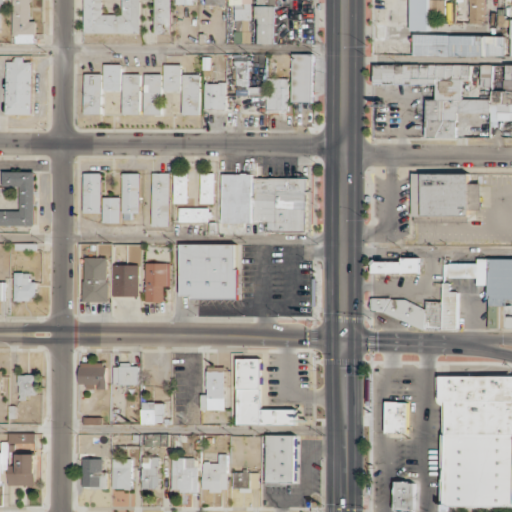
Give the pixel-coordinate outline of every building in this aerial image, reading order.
[(36,42),(36,21),(31,21),(30,0),(13,0),(13,42),(36,42)] [(102,14),(102,0),(84,0),(84,33),(141,33),(140,0),(122,0),(122,14),(102,14)] [(154,0),(154,33),(171,34),(170,0),(154,0)] [(251,0),(205,0),(205,5),(227,5),(234,5),(234,19),(251,19),(251,0)] [(276,44),(276,0),(257,0),(257,44),(276,44)] [(428,0),(409,0),(410,30),(429,30),(428,0)] [(485,23),(484,0),(469,0),(469,23),(485,23)] [(466,10),(456,9),(455,23),(466,23),(466,10)] [(251,42),(250,20),(233,21),(234,43),(251,42)] [(414,56),(506,56),(506,36),(414,35),(414,56)] [(313,102),(313,54),(292,53),(292,102),(313,102)] [(7,61),(5,114),(32,115),(34,59),(15,58),(15,61),(7,61)] [(288,78),(266,78),(266,87),(249,87),(248,61),(235,61),(236,95),(267,95),(267,112),(289,112),(288,78)] [(104,91),(121,90),(121,64),(103,64),(104,91)] [(181,64),(163,64),(164,91),(181,91),(181,64)] [(374,84),(436,85),(436,99),(426,99),(425,137),(457,138),(457,112),(491,113),(491,99),(462,99),(463,80),(470,80),(470,65),(374,64),(374,84)] [(103,114),(102,73),(84,74),(85,114),(103,114)] [(161,115),(162,74),(145,73),(144,115),(161,115)] [(141,74),(123,74),(123,114),(140,114),(141,74)] [(200,115),(200,74),(183,74),(182,115),(200,115)] [(205,109),(226,109),(226,82),(204,83),(205,109)] [(491,126),(499,127),(499,121),(511,121),(511,90),(492,90),(491,126)] [(0,225),(35,226),(35,171),(3,171),(3,186),(21,186),(21,211),(0,210),(0,225)] [(101,172),(83,173),(84,213),(102,213),(101,172)] [(140,173),(122,173),(122,219),(131,220),(132,213),(139,213),(140,173)] [(169,226),(170,173),(152,173),(152,226),(169,226)] [(174,203),(188,203),(188,173),(174,173),(174,203)] [(200,203),(214,203),(215,173),(201,173),(200,203)] [(482,183),(470,183),(470,174),(412,173),(412,216),(470,216),(470,209),(482,209),(482,183)] [(308,177),(222,176),(222,222),(267,222),(267,231),(308,232),(308,177)] [(121,197),(103,197),(103,223),(120,223),(121,197)] [(179,208),(179,222),(212,221),(212,207),(179,208)] [(239,245),(180,244),(180,296),(238,297),(239,245)] [(84,301),(108,301),(109,258),(84,257),(84,301)] [(419,257),(401,257),(401,261),(372,261),(373,274),(420,273),(419,257)] [(511,259),(476,259),(476,263),(443,263),(443,277),(477,277),(477,285),(489,285),(488,306),(494,306),(494,316),(489,316),(489,327),(511,327),(511,317),(505,317),(506,299),(511,299),(511,259)] [(163,302),(164,286),(171,286),(171,263),(146,262),(145,301),(163,302)] [(140,296),(139,264),(113,265),(113,296),(140,296)] [(37,300),(37,281),(31,281),(31,273),(15,272),(15,300),(37,300)] [(372,298),(371,311),(381,311),(413,325),(414,325),(423,328),(434,328),(435,329),(457,329),(458,291),(449,291),(449,283),(443,283),(442,301),(425,301),(425,308),(402,298),(372,298)] [(237,358),(236,424),(296,425),(296,409),(261,409),(261,358),(237,358)] [(107,363),(79,362),(79,387),(106,387),(107,363)] [(139,385),(139,365),(114,365),(113,384),(139,385)] [(225,371),(207,371),(208,394),(201,394),(201,410),(226,410),(225,371)] [(19,375),(19,400),(29,400),(29,395),(38,395),(37,374),(19,375)] [(442,403),(441,506),(511,506),(511,375),(436,376),(436,403),(442,403)] [(385,432),(408,432),(408,402),(386,401),(385,432)] [(142,423),(164,424),(165,402),(142,402),(142,423)] [(36,433),(9,433),(9,442),(36,443),(36,433)] [(296,484),(297,435),(266,434),(265,483),(296,484)] [(37,453),(17,454),(17,464),(8,464),(9,485),(37,485),(37,453)] [(227,491),(228,454),(219,454),(219,462),(203,462),(202,490),(227,491)] [(160,488),(160,456),(143,456),(143,488),(160,488)] [(199,458),(173,457),(172,491),(198,492),(199,458)] [(103,459),(83,458),(83,487),(107,488),(108,471),(103,471),(103,459)] [(113,459),(113,489),(132,489),(131,459),(113,459)] [(234,471),(234,490),(260,490),(260,471),(234,471)] [(416,481),(394,481),(394,511),(415,511),(416,481)]
